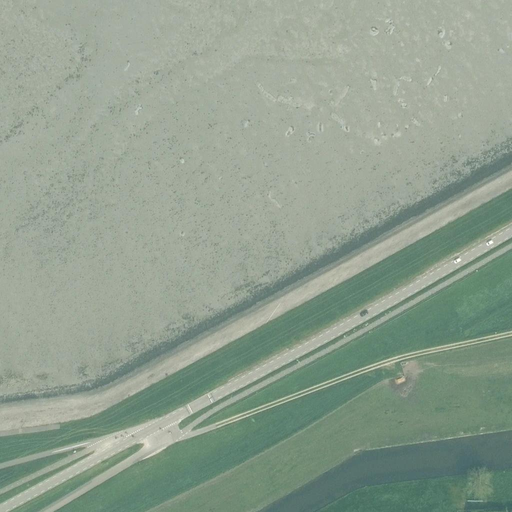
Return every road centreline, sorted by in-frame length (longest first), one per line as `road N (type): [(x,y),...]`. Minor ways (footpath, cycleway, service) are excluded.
road 1 (tertiary): [(511,229),(165,424)]
road 2 (track): [(172,435),(196,434),(408,353),(511,331)]
road 3 (tertiary): [(165,424),(0,509)]
road 4 (tertiary): [(48,511),(172,435)]
